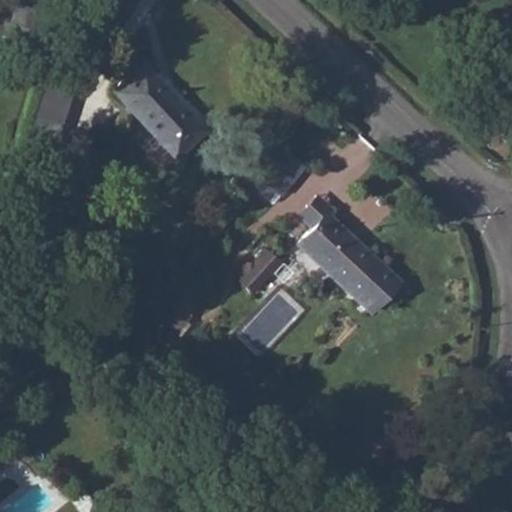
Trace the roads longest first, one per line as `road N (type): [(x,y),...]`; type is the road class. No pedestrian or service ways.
road 1 (residential): [(260,0),(511,225)]
road 2 (residential): [(511,366),(456,511)]
